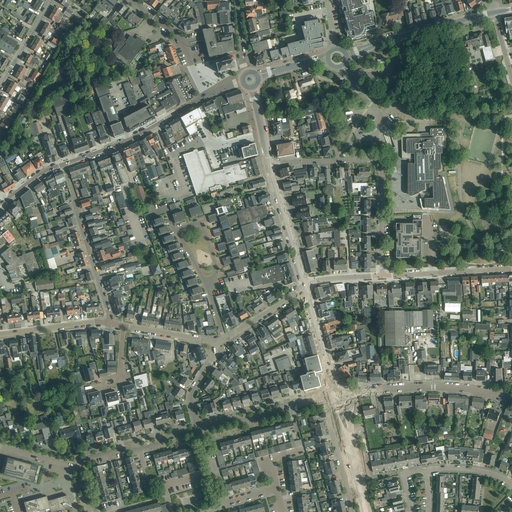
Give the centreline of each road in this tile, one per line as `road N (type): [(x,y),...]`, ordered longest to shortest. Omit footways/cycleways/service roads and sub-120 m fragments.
road 1 (residential): [(63,164),(112,323)]
road 2 (unclassified): [(511,400),(468,388),(351,392)]
road 3 (tertiary): [(205,95),(123,142),(63,164)]
road 4 (tertiary): [(346,53),(495,12)]
road 5 (residential): [(276,488),(216,497),(197,428)]
road 6 (residential): [(197,428),(325,398)]
road 7 (tertiary): [(304,284),(268,164)]
road 8 (residential): [(205,95),(179,37),(131,0)]
